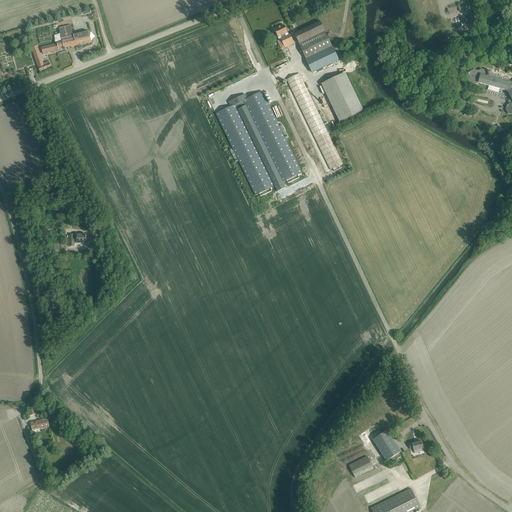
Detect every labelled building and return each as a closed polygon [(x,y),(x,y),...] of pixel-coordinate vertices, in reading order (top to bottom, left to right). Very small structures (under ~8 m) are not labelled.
[(293,33),(306,60),(312,73),(338,60),(319,21),(293,33)] [(62,41),(56,42),(57,43),(58,50),(63,48),(91,42),(88,32),(73,35),(70,25),(59,28),(62,41)] [(294,44),(290,35),(289,36),(287,33),(284,25),(274,30),(278,38),(279,40),(280,40),(284,48),(294,44)] [(57,43),(41,47),(43,54),(58,50),(57,43)] [(37,46),(31,48),(40,72),(51,68),(49,61),(43,63),(37,46)] [(511,81),(511,82),(491,73),(491,72),(490,71),(489,71),(488,71),(487,72),(481,69),(478,71),(473,70),(470,72),(467,73),(466,77),(467,80),(470,84),(474,85),(478,83),(507,91),(511,99),(511,100),(510,103),(506,105),(505,108),(506,108),(505,110),(507,114),(511,115),(511,114),(511,81)] [(340,165),(343,164),(299,74),(286,80),(330,170),(333,169),(334,172),(341,168),(340,165)] [(345,74),(322,85),(339,122),(362,111),(345,74)] [(247,99),(243,101),(243,102),(282,182),(301,173),(262,92),(247,99)] [(245,95),(228,103),(230,107),(235,105),(235,106),(236,106),(237,108),(244,104),(243,102),(243,101),(247,99),(245,95)] [(230,107),(216,114),(254,195),(273,186),(235,106),(235,105),(230,107)] [(237,109),(277,192),(285,188),(282,182),(245,105),(237,109)] [(74,243),(80,243),(85,243),(85,234),(77,234),(77,237),(74,237),(74,235),(69,235),(69,246),(74,246),(74,243)] [(40,429),(49,427),(47,419),(30,423),(32,430),(40,428),(40,429)] [(386,461),(401,452),(387,431),(372,440),(386,461)] [(410,449),(413,449),(414,451),(414,453),(423,450),(423,448),(421,442),(412,444),(412,443),(408,444),(410,449)] [(355,478),(373,469),(367,457),(349,466),(355,478)] [(372,511),(413,511),(420,509),(410,489),(370,509),(372,511)]
